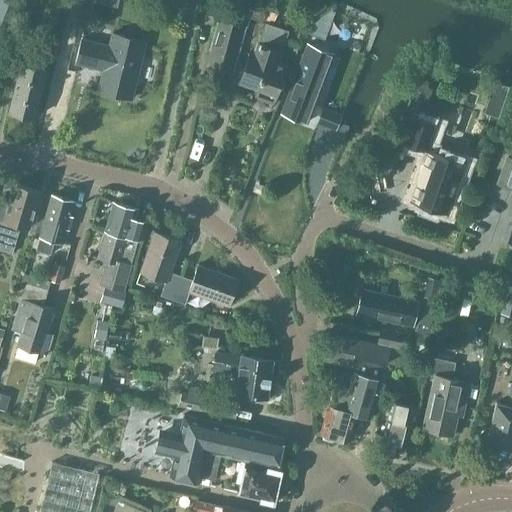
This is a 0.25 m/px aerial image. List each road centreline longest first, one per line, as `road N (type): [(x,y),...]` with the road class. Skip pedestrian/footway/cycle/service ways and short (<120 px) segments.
road 1 (residential): [(295,358),(261,277),(202,213),(153,186),(0,151)]
road 2 (residential): [(295,358),(308,236),(319,220),(483,266)]
